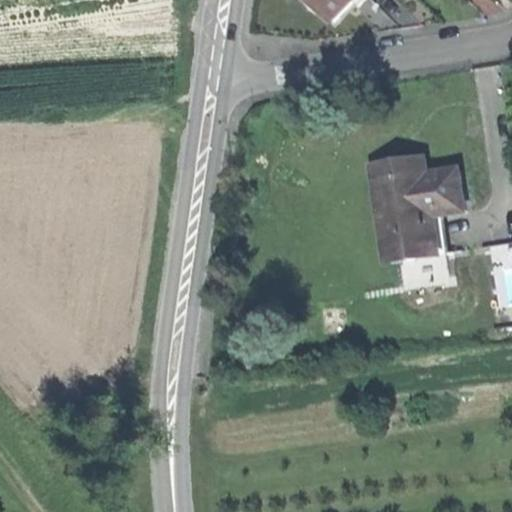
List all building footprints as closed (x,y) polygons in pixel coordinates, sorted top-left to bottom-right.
[(317,0),(340,22),(361,0),(317,0)] [(431,159),(420,161),(422,178),(434,177),(431,159)] [(390,219),(396,262),(442,256),(435,206),(470,201),(466,172),(434,177),(422,178),(420,161),(410,162),(402,163),(405,182),(392,183),(394,202),(384,203),(386,220),(390,219)] [(379,166),(384,203),(394,202),(392,183),(405,182),(402,163),(379,166)] [(472,212),(470,201),(435,206),(442,256),(454,254),(448,215),(472,212)]
